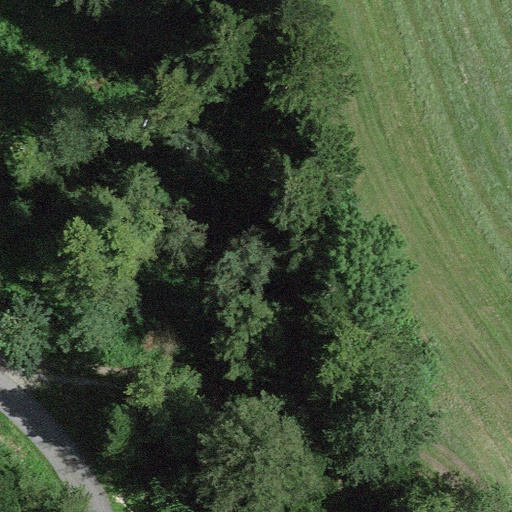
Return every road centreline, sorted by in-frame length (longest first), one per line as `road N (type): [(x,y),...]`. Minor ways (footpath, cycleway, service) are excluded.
road 1 (track): [(0,365),(364,421),(461,468),(491,511)]
road 2 (track): [(95,511),(69,460),(0,392)]
